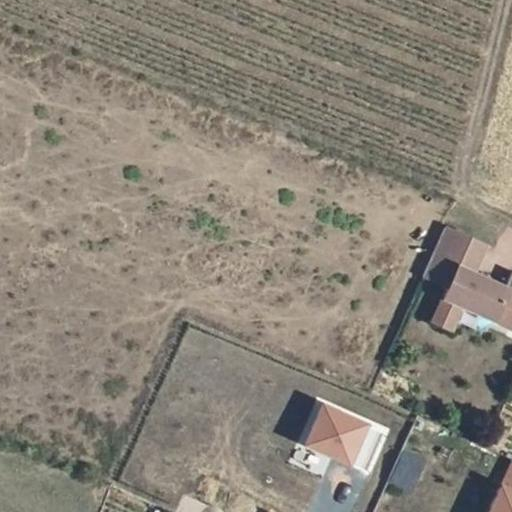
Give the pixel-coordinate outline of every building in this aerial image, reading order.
[(482,242),(448,226),(426,274),(450,286),(443,302),(460,311),(463,305),(511,328),(511,277),(507,288),(476,273),(469,270),(482,242)] [(469,270),(476,273),(489,245),(482,242),(469,270)] [(434,321),(452,329),(460,311),(443,302),(434,321)] [(381,432),(321,403),(303,442),(363,470),(381,432)] [(421,463),(404,455),(396,472),(413,481),(421,463)] [(511,511),(511,465),(489,511),(511,511)] [(413,481),(396,472),(391,482),(408,490),(413,481)]
